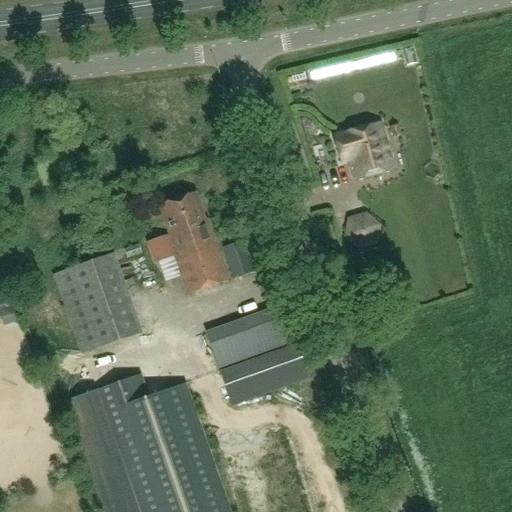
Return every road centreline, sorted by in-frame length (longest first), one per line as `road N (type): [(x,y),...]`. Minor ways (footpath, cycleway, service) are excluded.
road 1 (unclassified): [(400,511),(242,53)]
road 2 (unclassified): [(242,53),(499,0)]
road 3 (unclassified): [(0,81),(242,53)]
road 4 (primary): [(0,25),(173,0)]
